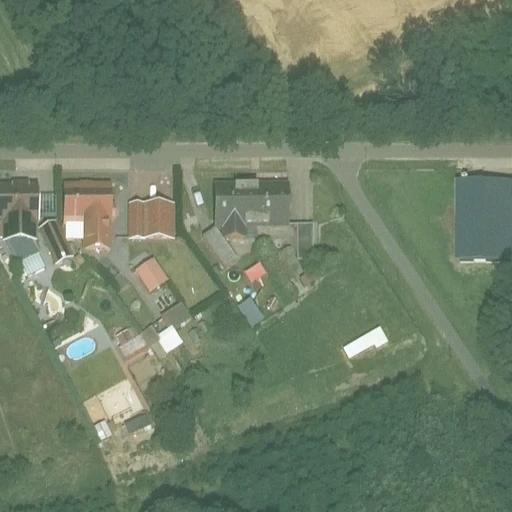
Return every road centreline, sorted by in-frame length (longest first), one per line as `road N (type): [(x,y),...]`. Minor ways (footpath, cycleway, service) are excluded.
road 1 (residential): [(334,151),(0,155)]
road 2 (residential): [(511,431),(334,151)]
road 3 (residential): [(229,0),(334,151)]
road 4 (residential): [(511,151),(334,151)]
